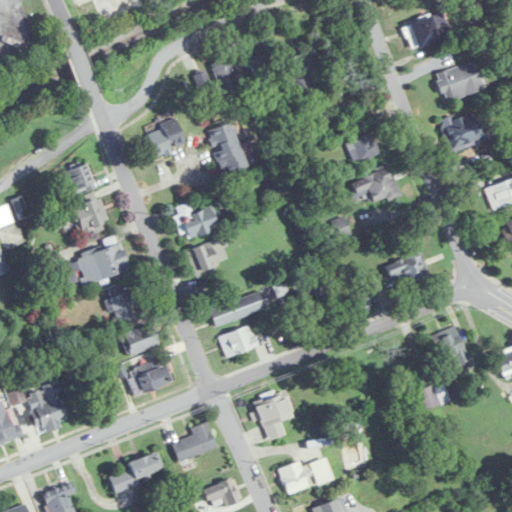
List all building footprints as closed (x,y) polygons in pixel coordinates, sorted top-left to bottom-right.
[(74,0),(76,6),(93,0),(100,20),(144,7),(141,0),(74,0)] [(407,23),(415,48),(450,36),(442,11),(407,23)] [(287,58),(298,102),(314,97),(309,79),(320,76),(313,51),(287,58)] [(260,91),(277,84),(265,54),(249,60),(260,91)] [(211,64),(223,93),(240,86),(228,56),(211,64)] [(482,90),(473,62),(435,73),(443,101),(482,90)] [(201,97),(213,93),(205,70),(193,74),(201,97)] [(441,119),(449,151),(488,141),(480,109),(441,119)] [(157,157),(186,145),(175,118),(146,130),(157,157)] [(247,167),(232,121),(207,130),(213,146),(216,145),(226,174),(247,167)] [(347,141),(355,162),(380,153),(372,132),(347,141)] [(71,182),(75,195),(95,188),(87,163),(60,172),(64,184),(71,182)] [(365,194),(368,203),(398,195),(390,165),(352,176),(358,196),(365,194)] [(493,211),(511,202),(511,176),(483,189),(493,211)] [(52,213),(58,229),(74,223),(78,234),(109,222),(99,195),(52,213)] [(220,227),(212,205),(192,213),(187,202),(174,207),(177,214),(174,216),(184,241),(220,227)] [(0,226),(12,222),(6,205),(0,207),(0,226)] [(333,220),(337,238),(349,235),(345,217),(333,220)] [(508,245),(511,243),(511,218),(499,224),(508,245)] [(186,250),(194,275),(228,263),(219,238),(186,250)] [(63,289),(128,268),(120,244),(55,265),(63,289)] [(386,265),(393,283),(427,271),(417,244),(402,249),(405,257),(386,265)] [(0,275),(8,273),(0,249),(0,275)] [(139,304),(132,288),(107,299),(119,326),(137,318),(132,307),(139,304)] [(208,309),(214,325),(267,309),(262,292),(208,309)] [(352,310),(369,308),(367,293),(350,296),(352,310)] [(120,336),(130,357),(159,343),(149,322),(120,336)] [(257,344),(248,324),(217,337),(226,358),(257,344)] [(466,360),(456,326),(431,333),(441,368),(466,360)] [(511,345),(511,346),(511,347),(511,348),(494,355),(502,376),(511,372),(511,345)] [(131,390),(169,386),(167,365),(129,369),(131,390)] [(36,427),(42,425),(44,432),(60,428),(58,420),(66,418),(58,392),(63,390),(61,382),(26,393),(36,427)] [(417,391),(423,410),(450,402),(444,382),(417,391)] [(254,404),(268,441),(284,434),(279,422),(292,417),(283,393),(254,404)] [(0,402),(0,440),(13,438),(4,401),(0,402)] [(216,447),(207,421),(190,428),(192,435),(172,443),(179,461),(216,447)] [(126,462),(129,469),(109,476),(114,493),(138,485),(136,478),(159,470),(153,453),(126,462)] [(332,480),(324,457),(309,463),(317,486),(332,480)] [(277,470),(288,495),(309,486),(297,460),(277,470)] [(240,501),(234,479),(202,488),(206,500),(222,496),(224,505),(240,501)] [(68,511),(73,508),(64,497),(72,490),(65,482),(42,500),(51,511),(68,511)] [(312,511),(345,511),(339,497),(311,509),(312,511)]
